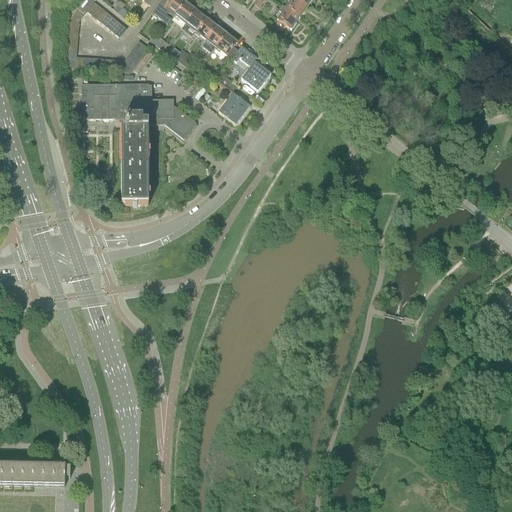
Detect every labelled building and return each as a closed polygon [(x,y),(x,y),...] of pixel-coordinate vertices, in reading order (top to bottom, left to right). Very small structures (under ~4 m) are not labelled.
[(83,18),(86,14),(94,4),(88,0),(81,0),(80,2),(74,10),(83,18)] [(145,0),(143,3),(149,8),(154,0),(145,0)] [(162,0),(161,1),(153,13),(163,22),(169,15),(174,19),(185,4),(179,0),(171,0),(169,4),(164,0),(162,0)] [(256,0),(253,5),(258,9),(264,0),(256,0)] [(290,3),(285,10),(299,20),(299,19),(298,19),(306,8),(307,8),(295,0),(288,0),(288,2),(290,3)] [(295,0),(307,8),(306,7),(311,0),(295,0)] [(94,4),(86,14),(91,18),(98,8),(94,4)] [(171,22),(181,30),(195,12),(185,4),(174,19),(171,22)] [(117,6),(113,11),(117,15),(122,9),(117,6)] [(278,22),(274,28),(282,33),(286,28),(291,31),(290,30),(298,19),(299,20),(285,10),(281,7),(278,13),(282,15),(277,22),(278,22)] [(98,8),(91,18),(95,21),(103,12),(98,8)] [(122,9),(117,15),(122,18),(126,13),(122,9)] [(78,23),(83,18),(74,10),(67,19),(67,22),(78,23)] [(103,12),(95,21),(100,25),(108,16),(103,12)] [(181,30),(180,32),(191,40),(194,36),(206,20),(195,12),(181,30)] [(108,16),(100,25),(105,29),(112,20),(108,16)] [(112,20),(105,29),(110,33),(117,23),(112,20)] [(204,42),(204,43),(216,28),(206,20),(194,36),(198,39),(199,38),(204,42)] [(117,23),(110,33),(114,36),(122,27),(117,23)] [(122,27),(114,36),(119,40),(126,31),(122,27)] [(211,56),(214,51),(226,36),(216,28),(204,43),(200,48),(211,56)] [(226,36),(214,51),(219,55),(220,54),(225,58),(221,63),(226,67),(231,61),(237,53),(233,49),(237,44),(226,36)] [(149,43),(153,46),(157,40),(153,37),(149,43)] [(157,40),(153,46),(158,49),(162,44),(157,40)] [(138,43),(134,48),(144,55),(147,50),(138,43)] [(134,48),(131,53),(140,60),(144,55),(134,48)] [(238,61),(248,68),(250,70),(254,64),(257,61),(240,48),(237,53),(231,61),(236,65),(238,61)] [(174,51),(169,57),(174,61),(179,54),(174,51)] [(75,71),(76,59),(76,53),(64,52),(63,70),(75,71)] [(178,55),(174,61),(184,68),(191,59),(181,52),(178,55)] [(131,53),(127,58),(137,65),(140,60),(131,53)] [(124,63),(123,75),(129,75),(137,65),(127,58),(124,63)] [(250,70),(241,82),(249,87),(257,94),(270,76),(255,64),(250,70)] [(184,68),(180,74),(191,82),(195,76),(184,68)] [(195,76),(191,81),(195,85),(199,79),(195,76)] [(217,82),(232,94),(237,88),(221,76),(217,82)] [(201,88),(206,92),(214,82),(209,78),(201,88)] [(173,102),(147,102),(147,86),(81,87),(81,121),(123,121),(123,130),(120,130),(121,207),(148,207),(147,127),(164,127),(183,142),(184,141),(185,142),(196,127),(195,126),(196,125),(173,108),(173,102)] [(218,114),(235,127),(249,109),(232,95),(218,114)] [(0,487),(64,489),(65,480),(70,480),(70,469),(0,467),(0,487)]
